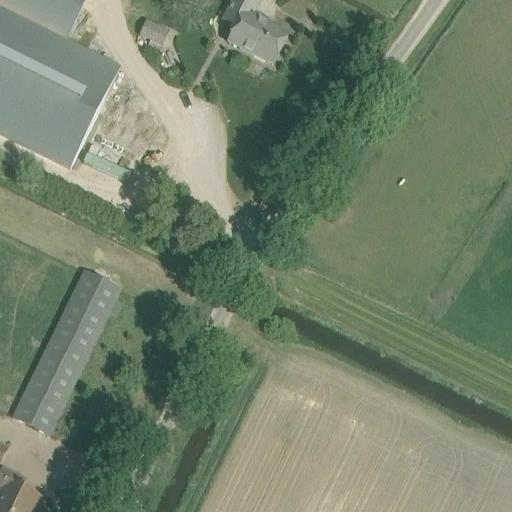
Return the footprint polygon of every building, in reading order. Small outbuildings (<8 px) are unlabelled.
[(0,0),(0,135),(71,171),(106,101),(118,75),(63,48),(86,0),(0,0)] [(228,44),(255,58),(273,67),(288,36),(252,18),(260,0),(233,0),(225,17),(239,23),(228,44)] [(169,32),(164,29),(146,21),(139,37),(161,47),(169,32)] [(106,101),(71,171),(126,199),(161,128),(106,101)] [(13,420),(32,429),(50,438),(120,293),(83,275),(13,420)] [(24,482),(6,474),(2,472),(0,476),(0,488),(2,489),(0,494),(0,511),(34,511),(40,499),(21,490),(24,482)]
